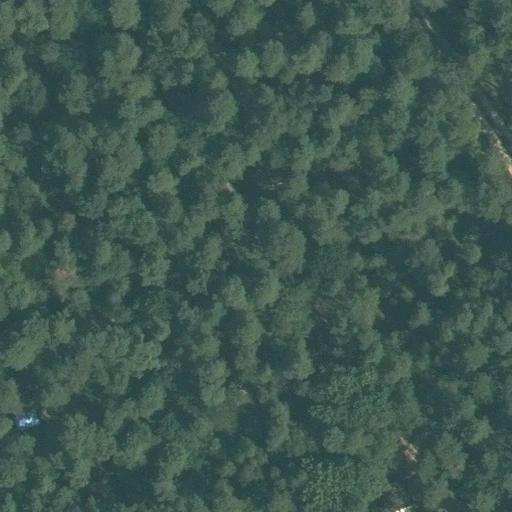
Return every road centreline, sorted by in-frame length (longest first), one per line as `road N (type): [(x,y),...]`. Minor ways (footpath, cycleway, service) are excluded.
road 1 (track): [(109,0),(446,511)]
road 2 (track): [(0,361),(253,217)]
road 3 (track): [(511,172),(393,0)]
